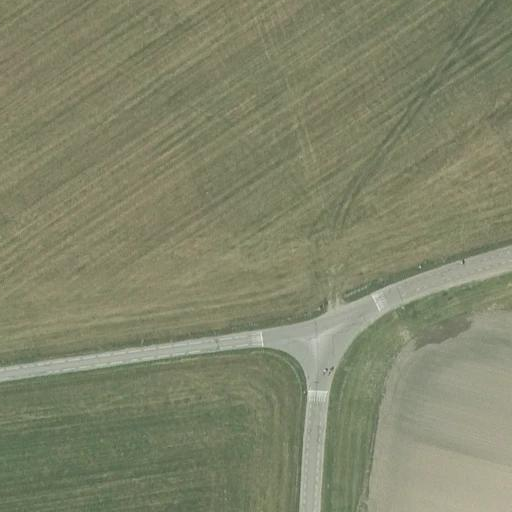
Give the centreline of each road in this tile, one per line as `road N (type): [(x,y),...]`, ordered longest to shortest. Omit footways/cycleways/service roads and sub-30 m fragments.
road 1 (unclassified): [(322,325),(0,374)]
road 2 (tertiary): [(322,325),(417,284),(511,256)]
road 3 (tertiary): [(307,511),(322,325)]
